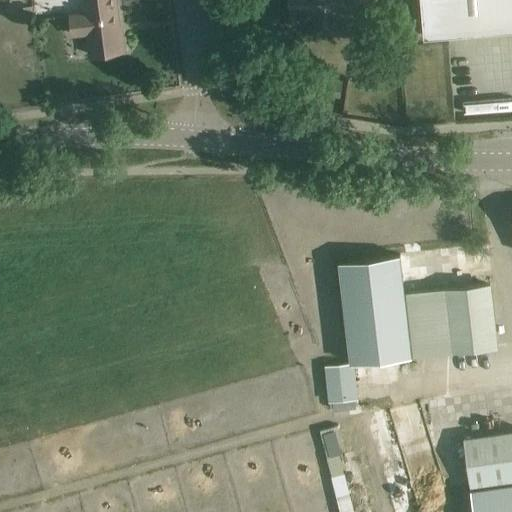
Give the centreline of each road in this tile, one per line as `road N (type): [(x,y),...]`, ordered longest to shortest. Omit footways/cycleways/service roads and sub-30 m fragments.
road 1 (tertiary): [(511,162),(428,162),(192,138)]
road 2 (tertiary): [(192,138),(104,136),(0,148)]
road 3 (unclassified): [(192,138),(199,91),(186,0)]
